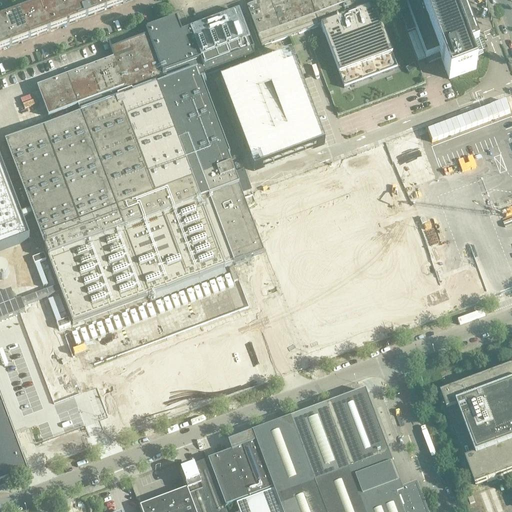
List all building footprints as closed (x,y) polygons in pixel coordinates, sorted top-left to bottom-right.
[(69,24),(59,0),(51,0),(39,4),(49,31),(69,24)] [(87,17),(81,0),(59,0),(69,24),(87,17)] [(106,10),(102,0),(81,0),(87,17),(106,10)] [(102,0),(106,10),(131,0),(102,0)] [(304,0),(272,0),(226,18),(240,56),(315,28),(304,0)] [(403,0),(304,0),(315,28),(320,25),(373,6),(388,0),(394,0),(397,5),(397,6),(407,33),(415,30),(403,0)] [(403,0),(415,30),(425,57),(438,52),(419,0),(449,0),(465,42),(475,39),(479,37),(464,0),(403,0)] [(419,0),(438,52),(449,79),(476,69),(472,59),(481,56),(479,51),(483,49),(480,41),(476,42),(475,39),(465,42),(449,0),(419,0)] [(49,31),(39,4),(20,12),(30,38),(49,31)] [(373,6),(320,25),(339,75),(392,55),(373,6)] [(30,38),(20,12),(1,19),(11,45),(30,38)] [(150,45),(165,83),(166,83),(195,72),(207,68),(209,72),(230,64),(241,60),(240,56),(226,18),(196,29),(181,34),(150,45)] [(0,49),(11,45),(1,19),(0,19),(0,49)] [(175,20),(145,31),(146,34),(150,45),(181,34),(175,20)] [(109,45),(107,45),(113,59),(127,97),(165,83),(150,45),(146,34),(110,48),(109,45)] [(322,143),(288,54),(217,81),(251,170),(322,143)] [(392,55),(339,75),(344,88),(397,68),(392,55)] [(113,59),(66,77),(77,106),(80,115),(127,97),(113,59)] [(414,64),(406,69),(408,72),(416,68),(414,64)] [(195,72),(166,83),(202,179),(231,168),(195,72)] [(66,77),(37,88),(48,117),(77,106),(66,77)] [(127,97),(80,115),(117,211),(202,179),(166,83),(165,83),(127,97)] [(40,240),(117,211),(80,115),(4,144),(30,212),(32,218),(40,240)] [(20,216),(0,163),(0,251),(29,241),(22,221),(32,218),(30,212),(20,216)] [(231,168),(202,179),(209,198),(238,187),(231,168)] [(202,179),(117,211),(124,230),(209,198),(202,179)] [(238,187),(209,198),(234,264),(263,253),(238,187)] [(124,230),(148,296),(234,264),(209,198),(124,230)] [(43,247),(48,259),(124,230),(117,211),(40,240),(43,247)] [(124,230),(48,259),(72,325),(148,296),(124,230)] [(43,254),(31,259),(33,264),(39,262),(45,260),(43,254)] [(39,262),(33,264),(42,287),(48,285),(39,262)] [(233,268),(229,270),(233,282),(238,281),(233,268)] [(228,289),(233,287),(229,276),(224,277),(228,289)] [(220,292),(225,290),(220,279),(216,280),(220,292)] [(213,294),(218,293),(214,281),(209,283),(213,294)] [(205,297),(210,296),(206,284),(201,286),(205,297)] [(198,300),(202,298),(198,287),(194,289),(198,300)] [(190,303),(195,301),(191,290),(186,292),(190,303)] [(182,306),(187,304),(183,293),(178,295),(182,306)] [(175,309),(180,307),(176,296),(171,297),(175,309)] [(53,299),(47,302),(55,324),(61,322),(53,299)] [(168,311),(172,310),(168,299),(164,300),(168,311)] [(160,314),(164,313),(160,302),(156,303),(160,314)] [(151,318),(155,316),(151,305),(147,307),(151,318)] [(142,321),(147,319),(143,308),(138,310),(142,321)] [(134,324),(139,322),(135,311),(130,313),(134,324)] [(126,327),(130,326),(126,314),(122,316),(126,327)] [(117,331),(122,329),(117,318),(113,319),(117,331)] [(61,322),(55,324),(58,330),(69,326),(68,324),(67,320),(61,322)] [(109,334),(113,332),(109,321),(105,322),(109,334)] [(100,337),(105,335),(101,324),(96,325),(100,337)] [(92,340),(97,338),(93,327),(88,328),(92,340)] [(84,343),(89,341),(85,330),(80,331),(84,343)] [(76,346),(80,344),(76,333),(72,335),(76,346)] [(442,389),(429,393),(455,460),(467,456),(470,465),(493,456),(461,371),(438,379),(442,389)] [(290,420),(252,434),(281,511),(422,511),(414,489),(403,494),(389,456),(384,444),(365,392),(329,405),(290,420)] [(0,482),(27,472),(0,399),(0,482)] [(227,443),(231,453),(248,499),(272,490),(251,434),(227,443)] [(231,453),(208,462),(225,508),(248,499),(231,453)] [(225,511),(207,463),(193,468),(210,511),(225,511)] [(180,473),(187,490),(187,492),(194,511),(210,511),(193,468),(180,473)] [(500,511),(490,485),(473,491),(480,511),(500,511)] [(187,490),(140,508),(141,511),(194,511),(187,492),(187,490)] [(236,506),(238,511),(279,511),(272,492),(236,506)]
